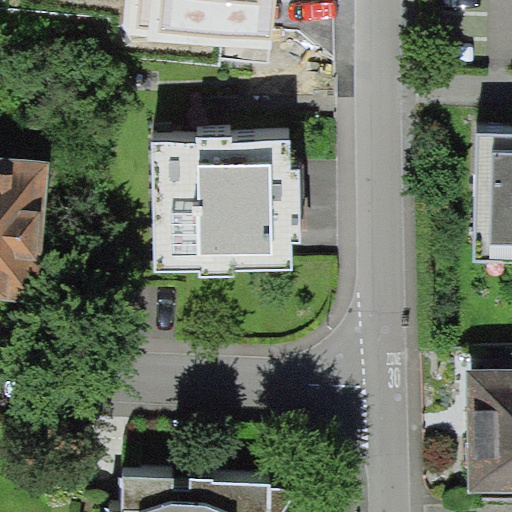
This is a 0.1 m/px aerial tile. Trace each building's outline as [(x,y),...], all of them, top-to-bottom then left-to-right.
[(290,125),(151,123),(150,253),(289,256),(290,226),(300,226),(300,148),(291,147),(290,125)] [(511,124),(479,124),(474,255),(511,254),(511,124)] [(48,152),(0,147),(0,299),(39,303),(48,152)] [(511,357),(463,357),(461,492),(511,492),(511,357)] [(172,465),(120,463),(118,496),(104,499),(104,511),(270,511),(272,472),(186,465),(185,477),(172,476),(172,465)]
